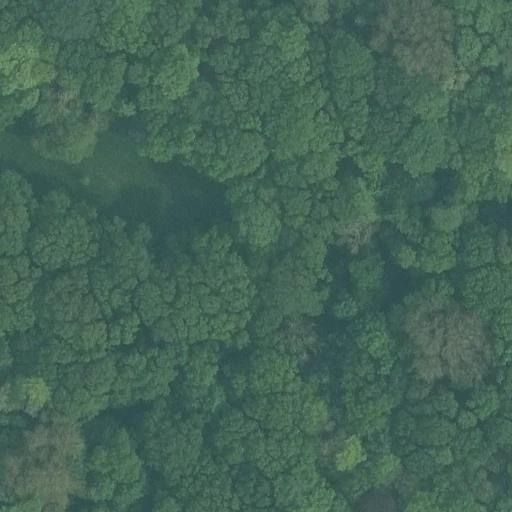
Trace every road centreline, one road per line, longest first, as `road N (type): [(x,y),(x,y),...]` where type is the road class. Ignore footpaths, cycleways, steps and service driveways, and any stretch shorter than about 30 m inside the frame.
road 1 (track): [(0,5),(511,125)]
road 2 (track): [(254,511),(374,480),(474,470),(511,476)]
